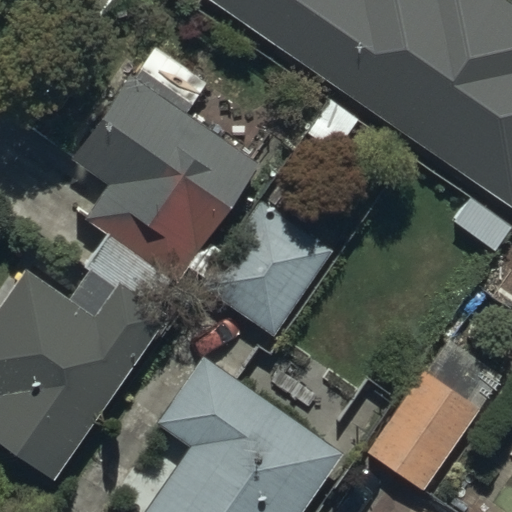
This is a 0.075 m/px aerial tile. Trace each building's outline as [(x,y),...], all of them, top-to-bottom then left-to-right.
[(511,0),(211,0),(511,210),(511,8),(499,0),(511,0)] [(166,272),(183,283),(258,165),(184,118),(206,84),(146,46),(73,161),(109,185),(85,222),(106,235),(83,269),(115,289),(118,285),(145,304),(166,272)] [(260,198),(198,286),(273,338),(335,251),(260,198)] [(118,285),(115,289),(93,318),(25,270),(0,311),(0,446),(56,482),(162,316),(145,304),(118,285)] [(304,511),(343,456),(202,358),(155,427),(190,452),(147,511),(304,511)] [(421,372),(365,453),(423,493),(479,412),(421,372)]
